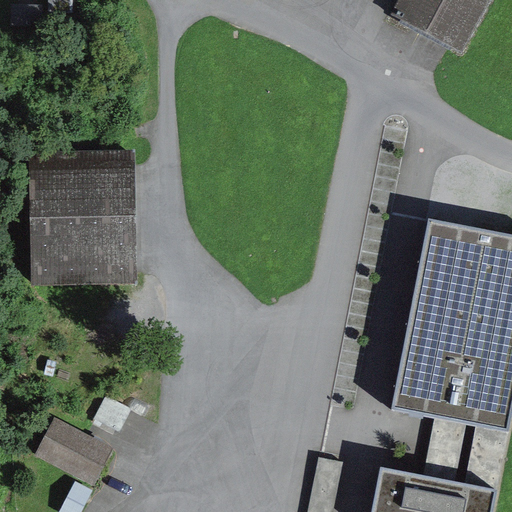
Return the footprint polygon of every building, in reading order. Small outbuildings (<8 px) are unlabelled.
[(493,0),(401,0),(393,16),(448,50),(461,58),(493,0)] [(124,171),(27,172),(28,293),(126,292),(124,171)] [(428,431),(420,474),(452,480),(463,423),(471,425),(461,482),(498,489),(511,417),(511,235),(427,220),(392,408),(431,415),(428,431)] [(105,461),(51,432),(32,467),(85,496),(105,461)] [(307,511),(334,511),(343,465),(319,461),(307,511)] [(383,467),(374,511),(494,511),(498,489),(461,482),(452,480),(420,474),(383,467)]
